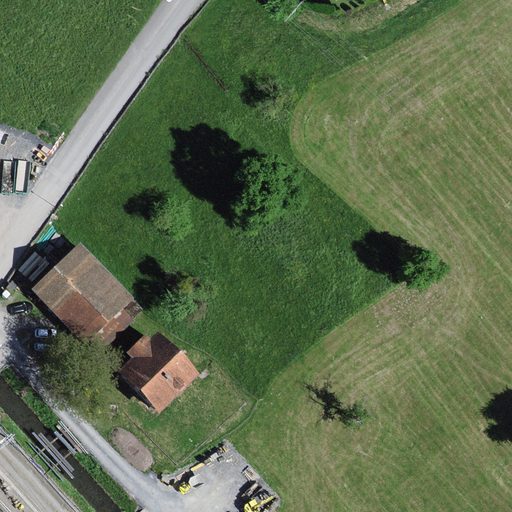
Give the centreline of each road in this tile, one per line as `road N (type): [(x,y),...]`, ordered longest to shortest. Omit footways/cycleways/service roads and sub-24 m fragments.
road 1 (residential): [(182,0),(0,263)]
road 2 (track): [(0,338),(153,511)]
